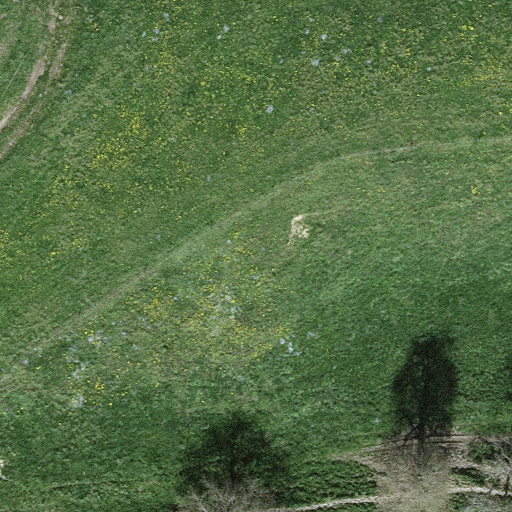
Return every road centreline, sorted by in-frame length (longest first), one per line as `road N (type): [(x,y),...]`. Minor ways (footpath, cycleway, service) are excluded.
road 1 (track): [(511,442),(411,445),(34,511)]
road 2 (track): [(0,149),(59,69),(66,0)]
